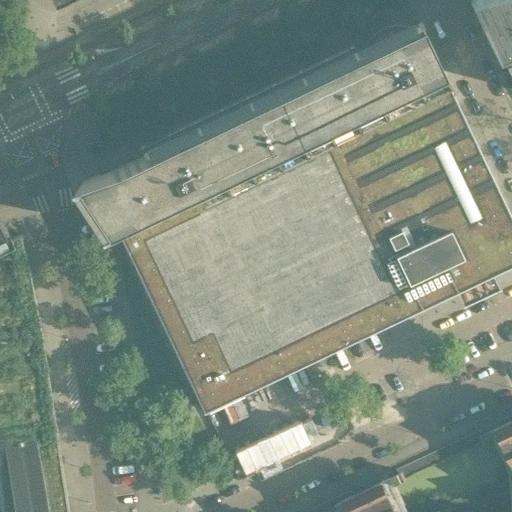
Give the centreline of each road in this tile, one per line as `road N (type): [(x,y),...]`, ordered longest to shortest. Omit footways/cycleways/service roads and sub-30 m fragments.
road 1 (residential): [(221,511),(511,374)]
road 2 (residential): [(106,511),(59,232)]
road 3 (residential): [(511,158),(435,0)]
road 4 (residential): [(59,232),(63,197),(42,109)]
road 5 (tertiary): [(138,53),(250,0)]
